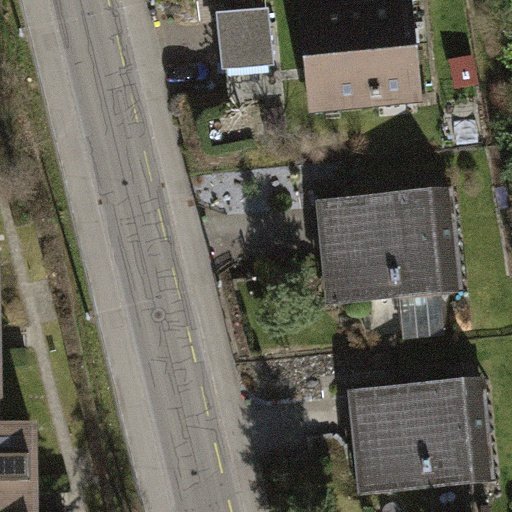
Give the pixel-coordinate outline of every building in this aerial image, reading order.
[(417,0),(363,0),(302,4),(310,118),(425,110),(417,0)] [(273,6),(220,13),(227,68),(280,62),(273,6)] [(452,196),(319,204),(325,305),(458,297),(452,196)] [(485,383),(352,394),(361,500),(494,489),(485,383)] [(0,511),(38,511),(38,420),(0,419),(0,511)]
